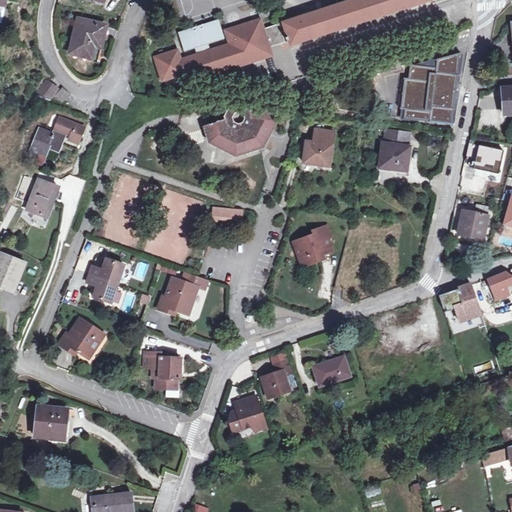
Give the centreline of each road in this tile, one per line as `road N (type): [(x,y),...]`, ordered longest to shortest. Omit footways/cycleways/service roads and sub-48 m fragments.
road 1 (residential): [(152,123),(108,163),(32,364),(65,387),(203,436)]
road 2 (residential): [(433,275),(490,0)]
road 3 (track): [(71,188),(55,262),(19,342),(32,364)]
road 4 (unclassified): [(433,275),(419,292),(306,329)]
road 5 (residential): [(51,0),(45,42),(55,68),(82,92),(111,86)]
